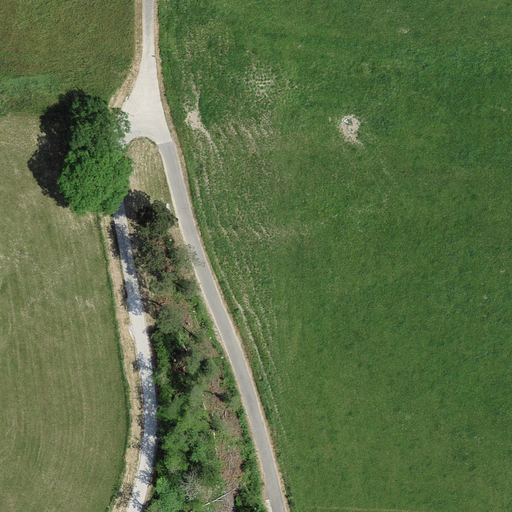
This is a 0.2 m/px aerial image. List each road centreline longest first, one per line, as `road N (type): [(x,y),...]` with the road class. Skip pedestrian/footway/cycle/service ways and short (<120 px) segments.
road 1 (track): [(277,511),(250,398),(186,230),(174,169),(163,138),(146,122),(147,0)]
road 2 (track): [(146,122),(128,126),(115,146),(151,395),(134,511)]
